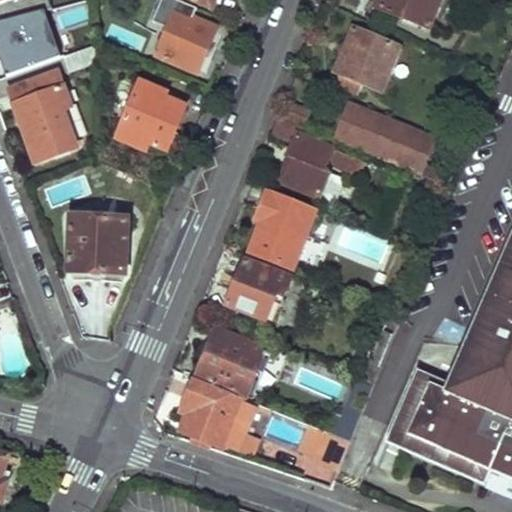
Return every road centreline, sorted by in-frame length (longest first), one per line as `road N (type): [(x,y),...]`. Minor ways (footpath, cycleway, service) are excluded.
road 1 (tertiary): [(286,0),(103,436)]
road 2 (residential): [(103,436),(61,361),(0,188)]
road 3 (residential): [(103,436),(321,511)]
